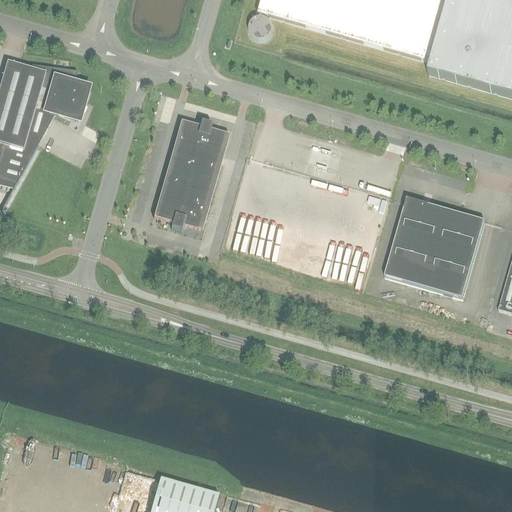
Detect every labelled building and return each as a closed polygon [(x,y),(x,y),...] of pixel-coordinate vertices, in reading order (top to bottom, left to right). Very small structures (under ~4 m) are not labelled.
[(511,0),(262,0),(258,17),(258,16),(431,65),(428,78),(429,77),(511,100),(511,0)] [(7,65),(0,88),(0,146),(4,148),(0,161),(0,181),(15,186),(2,211),(1,213),(2,213),(38,146),(43,138),(53,120),(54,118),(55,116),(63,119),(70,122),(75,124),(77,121),(80,112),(82,108),(84,104),(88,95),(84,94),(71,88),(78,75),(69,74),(67,73),(53,71),(51,71),(32,68),(32,69),(33,69),(32,72),(7,65)] [(172,226),(171,231),(182,234),(183,229),(202,235),(229,138),(210,133),(212,128),(201,125),(200,130),(181,125),(153,221),(172,226)] [(381,200),(368,196),(366,203),(379,206),(381,200)] [(485,224),(428,208),(407,202),(384,280),(462,302),(485,224)] [(511,264),(498,313),(511,317),(511,315),(511,264)] [(151,511),(215,511),(219,499),(160,482),(151,511)]
